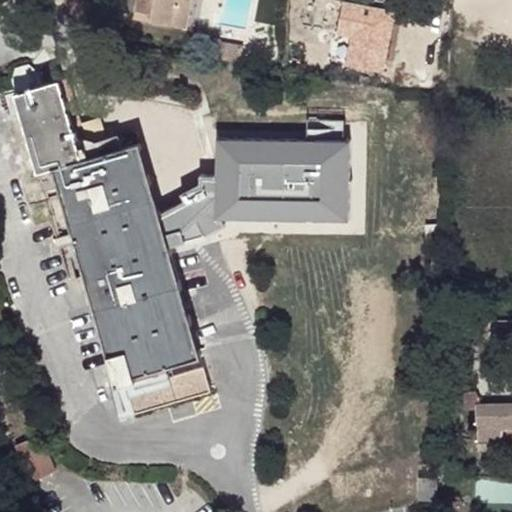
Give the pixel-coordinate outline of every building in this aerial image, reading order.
[(136,0),(135,9),(151,11),(150,19),(172,22),(176,0),(136,0)] [(176,0),(172,22),(187,24),(191,0),(176,0)] [(396,13),(342,2),(337,35),(350,37),(345,69),(382,78),(396,13)] [(51,160),(109,378),(130,372),(129,368),(159,360),(192,350),(165,248),(157,218),(134,138),(119,143),(115,128),(84,136),(89,149),(79,153),(56,70),(10,83),(32,166),(51,160)] [(306,142),(216,140),(215,177),(214,222),(223,222),(348,222),(351,143),(344,142),(345,120),(307,119),(306,142)] [(184,205),(157,218),(165,248),(225,229),(223,222),(214,222),(215,177),(200,178),(199,188),(179,196),(184,205)] [(129,368),(130,372),(159,365),(159,360),(129,368)] [(511,446),(511,397),(476,398),(477,447),(511,446)] [(8,433),(23,471),(46,463),(32,425),(8,433)]
